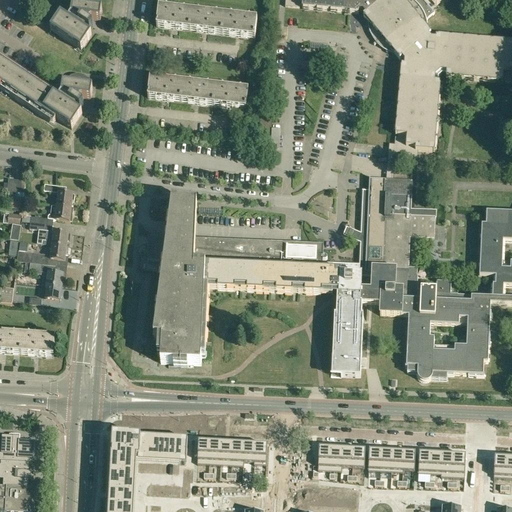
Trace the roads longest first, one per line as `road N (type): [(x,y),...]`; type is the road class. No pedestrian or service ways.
road 1 (tertiary): [(85,397),(112,169)]
road 2 (tertiary): [(285,407),(85,397)]
road 3 (residential): [(284,428),(479,440)]
road 4 (tertiary): [(480,415),(285,407)]
